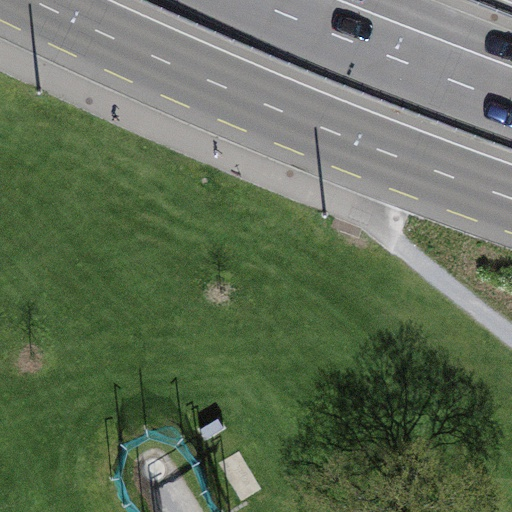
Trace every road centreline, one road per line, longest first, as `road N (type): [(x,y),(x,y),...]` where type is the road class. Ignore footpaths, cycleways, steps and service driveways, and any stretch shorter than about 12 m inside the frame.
road 1 (secondary): [(31,0),(273,112),(511,202)]
road 2 (secondary): [(511,84),(304,0)]
